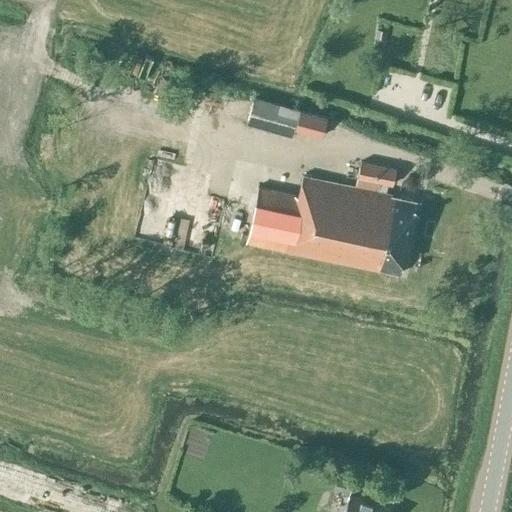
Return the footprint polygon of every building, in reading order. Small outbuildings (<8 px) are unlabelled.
[(294,131),(321,139),(327,117),(253,96),(245,125),(292,138),(294,131)] [(395,168),(360,161),(357,176),(357,177),(355,185),(302,174),(298,194),(257,185),(245,240),(399,273),(415,200),(391,195),(391,193),(384,191),(386,182),(392,184),(395,168)] [(228,374),(239,311),(205,310),(193,367),(228,374)] [(354,481),(339,477),(335,489),(351,493),(354,481)] [(386,511),(389,504),(349,492),(343,511),(386,511)]
